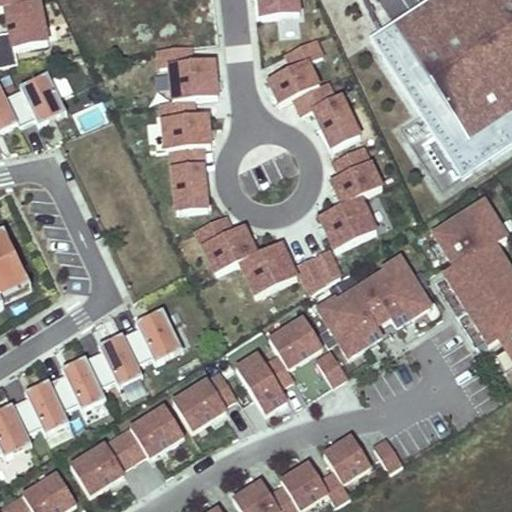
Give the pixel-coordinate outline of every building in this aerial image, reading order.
[(29,9),(27,0),(0,0),(0,13),(6,12),(11,36),(15,54),(47,48),(39,7),(29,9)] [(130,44),(123,0),(84,0),(92,50),(130,44)] [(261,0),(263,19),(302,16),(301,0),(261,0)] [(511,0),(442,0),(397,30),(372,46),(462,186),(511,152),(511,0)] [(176,25),(169,27),(171,34),(178,33),(176,25)] [(0,72),(17,69),(15,54),(11,36),(0,38),(0,37),(0,72)] [(319,42),(287,57),(293,71),(269,83),(282,109),(294,103),(302,120),(314,113),(333,154),(364,139),(345,97),(338,99),(331,85),(324,88),(312,64),(326,58),(319,42)] [(195,48),(160,51),(161,71),(171,70),(174,106),(161,107),(164,153),(173,153),(178,214),(211,212),(207,149),(215,148),(213,115),(199,116),(198,102),(223,100),(220,60),(196,62),(195,48)] [(13,87),(7,73),(0,76),(0,79),(5,91),(13,87)] [(22,97),(6,105),(18,130),(20,132),(36,125),(39,132),(67,119),(48,80),(21,94),(22,97)] [(0,138),(18,130),(6,105),(0,91),(0,138)] [(366,150),(333,165),(341,181),(332,185),(345,208),(321,221),(338,253),(380,232),(365,200),(387,190),(366,150)] [(485,209),(434,241),(455,275),(444,282),(488,353),(499,346),(511,368),(511,279),(495,252),(507,245),(485,209)] [(228,220),(198,234),(218,275),(241,264),(258,298),(301,277),(309,295),(346,278),(333,250),(298,266),(286,242),(263,253),(250,226),(235,233),(228,220)] [(0,312),(3,310),(2,307),(0,303),(0,294),(26,282),(4,237),(0,239),(0,312)] [(336,303),(318,315),(348,364),(382,341),(368,319),(381,310),(395,333),(430,313),(400,264),(381,275),(383,278),(338,306),(336,303)] [(0,294),(0,303),(2,307),(31,293),(26,282),(0,294)] [(138,335),(123,342),(138,373),(153,366),(156,371),(183,358),(164,317),(135,329),(138,335)] [(304,324),(269,346),(279,362),(288,376),(323,354),(304,324)] [(101,358),(87,365),(102,397),(117,389),(119,394),(143,383),(138,373),(123,342),(99,353),(101,358)] [(347,383),(331,358),(316,367),(332,392),(347,383)] [(288,376),(279,362),(265,371),(258,361),(236,375),(265,421),(288,407),(280,394),(294,385),(288,376)] [(65,381),(50,388),(64,419),(80,412),(82,417),(106,406),(102,397),(87,365),(62,376),(65,381)] [(239,408),(223,382),(176,412),(194,442),(229,420),(226,415),(239,408)] [(28,405),(13,412),(28,442),(43,435),(45,440),(69,429),(64,419),(50,388),(25,399),(28,405)] [(0,459),(2,459),(4,464),(32,450),(28,442),(13,412),(0,417),(0,459)] [(151,468),(186,446),(168,417),(121,446),(136,472),(149,464),(151,468)] [(352,444),(324,462),(335,479),(342,491),(371,473),(352,444)] [(403,471),(387,445),(374,453),(390,479),(403,471)] [(124,479),(136,472),(121,446),(73,476),(92,505),(127,484),(124,479)] [(342,491),(335,479),(321,487),(310,470),(281,488),(284,493),(295,511),(309,511),(327,501),(334,511),(337,511),(350,504),(342,491)] [(77,511),(60,484),(15,511),(77,511)] [(295,511),(284,493),(270,502),(262,489),(233,507),(236,511),(295,511)]
